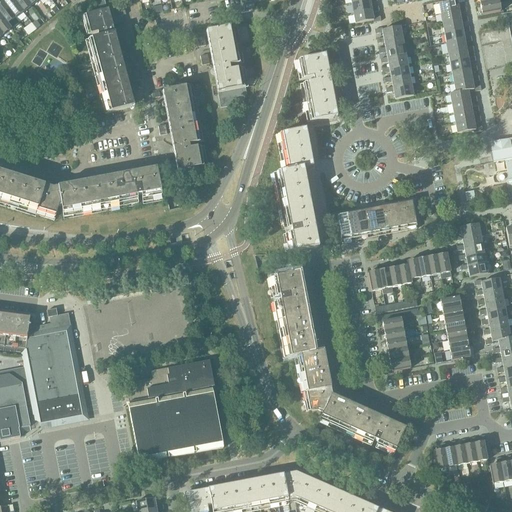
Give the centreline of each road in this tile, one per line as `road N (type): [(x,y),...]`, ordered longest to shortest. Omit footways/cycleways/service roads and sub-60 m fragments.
road 1 (secondary): [(0,257),(107,262),(207,240)]
road 2 (secondary): [(204,216),(108,241),(0,235)]
road 3 (residential): [(0,297),(70,300),(77,307),(108,426)]
road 4 (residential): [(314,268),(338,261),(346,267),(369,402)]
road 5 (residential): [(369,402),(336,387),(314,268)]
road 6 (residential): [(484,420),(474,380),(369,402)]
road 7 (residential): [(171,481),(259,461),(296,438)]
road 8 (residential): [(296,438),(273,403),(249,328)]
road 9 (residential): [(77,174),(94,133),(130,124),(138,162)]
